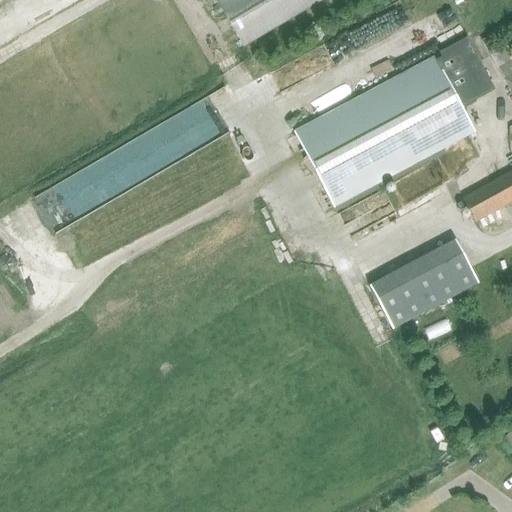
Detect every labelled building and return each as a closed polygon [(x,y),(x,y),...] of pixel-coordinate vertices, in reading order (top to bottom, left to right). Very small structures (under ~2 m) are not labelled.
[(215,0),(242,46),(243,48),(323,0),(215,0)] [(475,133),(462,110),(475,103),(476,101),(496,90),(469,38),(439,54),(441,59),(296,135),(335,208),(475,133)] [(511,55),(505,44),(489,53),(497,66),(511,93),(511,55)] [(85,159),(70,166),(82,190),(97,182),(85,159)] [(162,188),(152,169),(119,187),(129,206),(162,188)] [(475,223),(511,202),(511,171),(461,199),(475,223)] [(455,241),(454,241),(370,286),(393,329),(478,284),(455,241)] [(434,511),(423,496),(409,506),(413,511),(434,511)]
